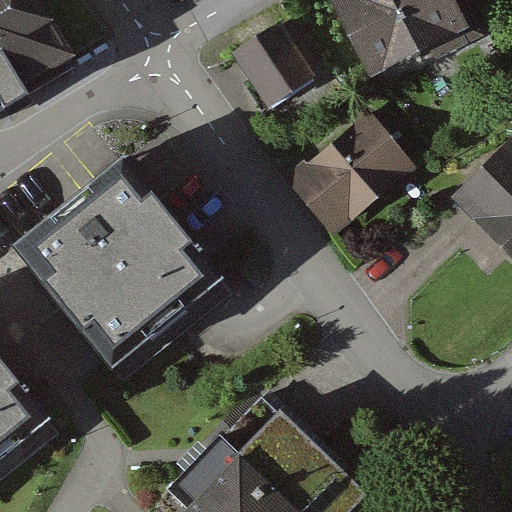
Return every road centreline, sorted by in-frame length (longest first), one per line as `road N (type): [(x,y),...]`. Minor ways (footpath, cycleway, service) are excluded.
road 1 (residential): [(468,463),(159,55)]
road 2 (unclassified): [(98,472),(102,436),(0,316)]
road 3 (residential): [(0,162),(159,55)]
